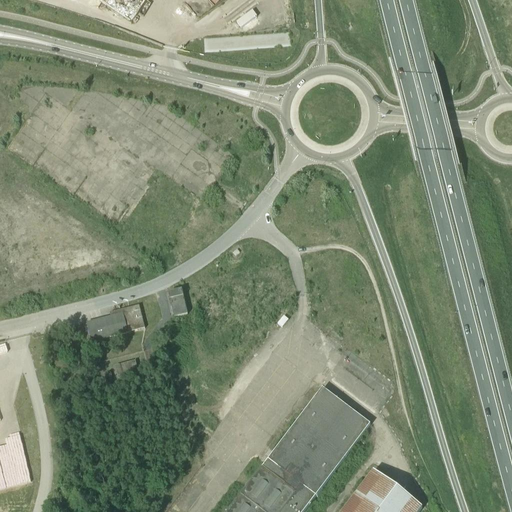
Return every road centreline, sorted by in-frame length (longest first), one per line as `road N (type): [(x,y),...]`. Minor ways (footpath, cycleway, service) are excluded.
road 1 (trunk): [(387,0),(511,487)]
road 2 (trunk): [(511,415),(406,0)]
road 3 (trunk): [(343,158),(463,511)]
road 4 (unclassified): [(0,328),(136,293),(194,265),(257,211),(301,151)]
road 5 (secondary): [(217,86),(59,47)]
